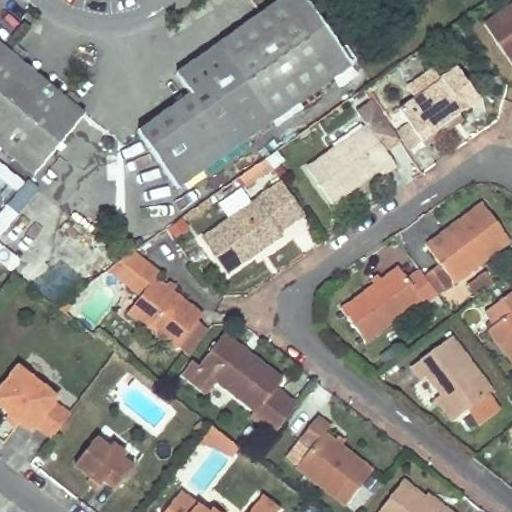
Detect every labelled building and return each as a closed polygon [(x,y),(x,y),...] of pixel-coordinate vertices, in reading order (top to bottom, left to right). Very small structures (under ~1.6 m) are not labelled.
[(277,0),(259,12),(216,41),(174,70),(190,94),(136,131),(139,136),(176,191),(271,125),(337,81),(324,63),(340,51),(306,0),(277,0)] [(511,10),(490,26),(511,59),(511,10)] [(84,113),(0,42),(0,144),(36,173),(84,113)] [(340,51),(324,63),(337,81),(353,69),(340,51)] [(410,105),(398,114),(406,126),(420,147),(433,138),(428,130),(455,112),(474,99),(456,74),(436,88),(428,75),(402,93),(410,105)] [(366,130),(309,169),(333,205),(376,175),(379,179),(393,169),(381,152),(398,140),(394,135),(367,97),(352,108),(366,130)] [(455,112),(428,130),(433,138),(460,120),(455,112)] [(406,126),(394,135),(398,140),(408,155),(420,147),(406,126)] [(274,170),(267,160),(241,178),(247,187),(274,170)] [(303,215),(282,183),(203,236),(228,274),(282,238),(278,232),(303,215)] [(0,233),(31,194),(23,187),(0,215),(0,263),(7,268),(11,272),(21,260),(0,243),(0,233)] [(439,234),(429,242),(459,280),(511,242),(511,237),(483,200),(460,218),(466,226),(444,242),(439,234)] [(460,218),(439,234),(444,242),(466,226),(460,218)] [(125,257),(109,266),(144,293),(127,313),(171,349),(199,313),(156,279),(162,269),(138,249),(125,257)] [(62,259),(35,282),(53,303),(80,280),(62,259)] [(449,284),(436,266),(424,275),(437,293),(449,284)] [(396,268),(341,308),(368,343),(423,303),(427,308),(440,297),(437,293),(424,275),(421,272),(408,282),(396,268)] [(468,284),(477,296),(497,282),(487,270),(468,284)] [(486,334),(511,367),(511,291),(483,313),(494,328),(486,334)] [(284,382),(226,337),(206,360),(200,368),(194,363),(183,375),(208,397),(220,383),(258,412),(276,391),(284,382)] [(492,393),(449,339),(412,365),(426,382),(434,376),(447,394),(463,414),(492,393)] [(38,421),(53,433),(69,412),(54,400),(58,396),(0,351),(0,405),(21,421),(31,429),(38,421)] [(272,434),(294,405),(276,391),(258,412),(252,418),(272,434)] [(463,414),(447,394),(436,401),(453,421),(463,414)] [(327,424),(313,413),(282,452),(341,501),(368,469),(321,432),(327,424)] [(234,448),(211,430),(206,437),(229,455),(234,448)] [(104,451),(90,441),(71,466),(83,476),(98,488),(101,483),(113,493),(130,471),(117,460),(120,455),(108,446),(104,451)] [(78,482),(93,493),(98,488),(83,476),(78,482)] [(440,508),(403,478),(376,511),(451,511),(443,505),(440,508)] [(211,511),(209,511),(195,501),(181,490),(165,511),(281,511),(283,509),(264,495),(250,511),(219,511),(214,508),(211,511)]
